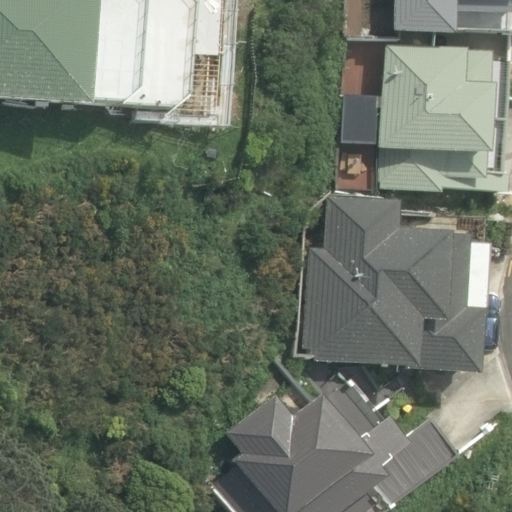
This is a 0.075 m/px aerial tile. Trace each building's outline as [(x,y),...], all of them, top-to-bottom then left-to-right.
[(0,0),(0,101),(93,107),(101,0),(0,0)] [(455,31),(511,34),(511,0),(393,0),(392,32),(455,36),(455,31)] [(502,193),(510,53),(447,50),(447,52),(384,49),(381,97),(342,95),(340,146),(376,148),(374,185),(378,185),(378,191),(442,194),(443,190),(502,193)] [(370,191),(371,172),(333,169),(333,189),(370,191)] [(390,225),(392,195),(319,189),(315,241),(305,240),(296,353),(470,366),(480,241),(462,239),(462,231),(390,225)] [(238,468),(211,489),(229,511),(342,511),(374,487),(392,509),(461,457),(430,419),(406,440),(387,417),(378,426),(374,422),(361,433),(362,435),(357,440),(320,396),(293,417),(275,397),(225,435),(242,455),(234,462),(238,468)]
